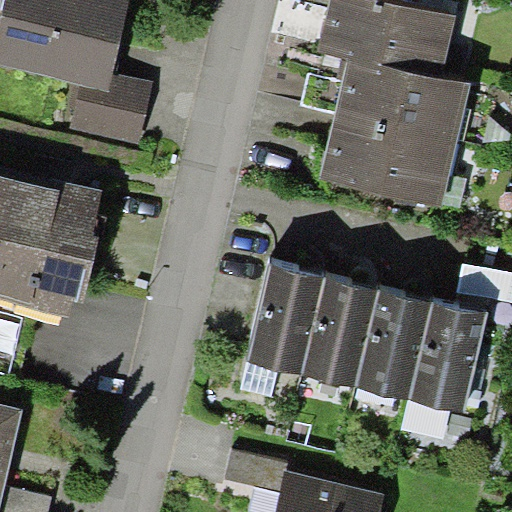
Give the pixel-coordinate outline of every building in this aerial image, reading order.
[(0,0),(0,50),(79,67),(104,72),(106,64),(119,0),(0,0)] [(466,3),(453,0),(337,0),(327,45),(366,54),(369,39),(453,59),(466,3)] [(463,124),(477,66),(370,41),(356,98),(463,124)] [(104,72),(79,67),(68,119),(136,134),(149,73),(106,64),(104,72)] [(449,183),(463,124),(356,98),(342,157),(449,183)] [(0,282),(57,296),(86,169),(0,149),(0,282)] [(284,248),(261,345),(314,358),(338,260),(284,248)] [(338,260),(314,358),(368,371),(391,273),(338,260)] [(391,273),(368,371),(421,383),(444,285),(391,273)] [(444,285),(421,383),(474,396),(498,298),(444,285)] [(0,428),(9,391),(0,388),(0,428)] [(229,442),(222,470),(275,482),(282,454),(229,442)] [(281,511),(382,511),(390,485),(294,461),(281,511)]
